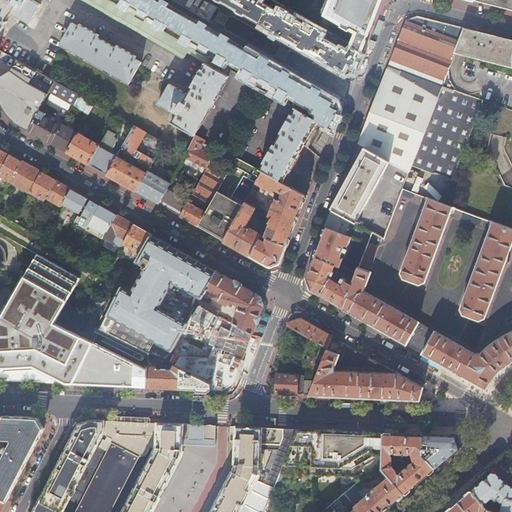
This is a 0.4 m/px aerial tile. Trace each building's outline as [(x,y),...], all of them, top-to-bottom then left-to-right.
[(0,0),(0,35),(13,13),(30,23),(41,4),(34,0),(0,0)] [(83,0),(184,58),(190,61),(196,51),(192,48),(190,47),(179,41),(163,32),(153,26),(150,24),(131,13),(129,12),(119,6),(108,0),(83,0)] [(338,103),(159,0),(122,0),(119,6),(129,12),(131,7),(134,8),(131,13),(150,24),(153,19),(156,21),(153,26),(163,32),(167,25),(183,34),(179,41),(190,47),(192,42),(195,44),(192,48),(196,51),(211,59),(214,54),(217,56),(214,61),(224,67),(228,60),(244,69),(240,76),(250,82),(253,77),(256,79),(253,83),(272,94),(274,89),(277,91),(274,96),(285,102),(289,95),(313,109),(313,110),(314,111),(313,112),(319,115),(316,120),(318,121),(332,129),(339,109),(338,103)] [(220,0),(322,59),(349,74),(354,72),(361,52),(351,46),(348,52),(341,48),(340,50),(321,39),(325,32),(315,26),(312,31),(309,29),(312,24),(293,13),(290,18),(288,17),(291,12),(280,6),(276,13),(261,4),(262,0),(220,0)] [(326,14),(331,0),(327,0),(323,13),(326,14)] [(381,0),(331,0),(326,14),(326,15),(343,24),(341,26),(350,31),(351,29),(357,33),(351,46),(361,52),(381,0)] [(511,0),(476,0),(505,8),(511,9),(511,0)] [(224,24),(227,17),(220,13),(216,20),(224,24)] [(388,68),(438,97),(454,54),(459,41),(464,28),(417,16),(405,21),(397,42),(391,57),(388,68)] [(72,22),(60,44),(129,84),(142,62),(136,59),(137,57),(117,45),(116,47),(98,37),(99,35),(79,24),(78,26),(72,22)] [(511,40),(464,28),(459,41),(454,54),(438,97),(411,166),(453,181),(466,146),(484,100),(511,110),(511,40)] [(288,53),(281,49),(277,55),(284,59),(288,53)] [(50,91),(52,88),(39,81),(43,74),(17,59),(10,71),(0,76),(0,102),(8,116),(14,121),(16,123),(28,130),(38,113),(50,91)] [(171,122),(195,135),(212,105),(229,77),(205,63),(187,94),(169,84),(158,103),(171,110),(170,112),(175,115),(171,122)] [(390,162),(408,173),(411,166),(438,97),(388,68),(385,73),(369,115),(358,144),(367,149),(390,162)] [(74,105),(80,95),(56,81),(52,88),(50,91),(74,105)] [(89,114),(95,103),(80,95),(74,105),(89,114)] [(316,120),(295,107),(287,121),(258,169),(263,172),(283,183),(293,165),(304,145),(308,140),(311,134),(318,121),(316,120)] [(38,113),(28,130),(40,137),(52,144),(62,126),(38,113)] [(63,124),(62,126),(52,144),(54,145),(68,152),(78,133),(63,124)] [(137,149),(147,132),(134,125),(117,155),(107,174),(110,176),(137,192),(148,171),(155,159),(137,149)] [(80,129),(78,133),(68,152),(70,154),(89,165),(100,145),(84,136),(86,133),(80,129)] [(107,174),(117,155),(111,152),(116,143),(115,139),(114,138),(115,135),(108,131),(100,145),(89,165),(92,166),(107,174)] [(206,170),(211,162),(214,157),(200,150),(205,140),(195,135),(186,155),(186,156),(195,161),(194,163),(206,170)] [(0,171),(10,154),(6,152),(0,148),(0,171)] [(350,180),(333,210),(350,220),(351,220),(361,226),(363,223),(357,220),(390,162),(367,149),(350,180)] [(0,171),(0,175),(10,181),(22,161),(18,159),(10,154),(0,171)] [(222,237),(225,239),(241,210),(245,202),(247,199),(253,189),(256,183),(259,178),(252,174),(255,168),(236,157),(232,165),(251,176),(249,179),(243,176),(230,199),(217,191),(215,195),(198,226),(208,232),(209,232),(210,233),(211,233),(212,234),(213,234),(214,234),(215,235),(216,235),(217,236),(218,236),(219,236),(220,236),(222,237)] [(10,181),(30,192),(41,172),(31,166),(22,161),(10,181)] [(188,221),(198,226),(215,195),(217,191),(221,185),(229,171),(211,162),(206,170),(189,201),(180,216),(188,221)] [(148,171),(137,192),(155,202),(159,204),(167,189),(170,183),(148,171)] [(41,172),(30,192),(45,200),(46,197),(56,180),(52,178),(41,172)] [(306,196),(283,183),(263,172),(259,178),(256,183),(273,193),(276,198),(269,216),(272,217),(269,223),(271,224),(270,225),(269,225),(268,226),(268,227),(268,228),(267,229),(268,229),(268,230),(268,231),(265,239),(274,243),(275,239),(287,246),(295,226),(297,221),(299,216),(298,216),(306,196)] [(440,180),(415,178),(414,193),(438,196),(440,180)] [(46,197),(62,206),(62,204),(71,189),(59,182),(56,180),(46,197)] [(75,191),(71,189),(62,204),(79,214),(87,200),(88,199),(84,196),(75,191)] [(167,189),(159,204),(162,206),(180,216),(189,201),(167,189)] [(247,199),(245,202),(254,207),(257,201),(253,199),(256,194),(256,191),(253,189),(247,199)] [(422,201),(424,202),(426,198),(402,189),(401,194),(422,202),(422,201)] [(405,199),(400,197),(384,238),(389,241),(405,199)] [(426,198),(424,202),(426,206),(401,273),(404,278),(419,284),(425,282),(450,214),(453,213),(455,208),(452,207),(444,204),(426,198)] [(89,202),(87,200),(79,214),(82,215),(81,218),(90,223),(91,222),(100,205),(90,200),(89,202)] [(261,236),(262,235),(248,227),(247,229),(242,227),(244,223),(245,224),(246,224),(255,208),(254,207),(245,202),(241,210),(225,239),(224,241),(229,244),(250,256),(261,236)] [(100,205),(91,222),(107,231),(117,215),(104,207),(100,205)] [(455,208),(453,213),(463,216),(480,223),(489,227),(491,222),(455,208)] [(350,220),(333,210),(329,219),(326,228),(345,235),(351,220),(350,220)] [(258,218),(268,224),(269,223),(272,217),(269,216),(260,211),(257,215),(258,218)] [(107,231),(104,237),(121,247),(124,242),(120,240),(122,238),(125,240),(134,224),(120,217),(117,215),(107,231)] [(489,227),(490,230),(461,309),(463,314),(479,320),(484,318),(511,243),(511,229),(493,223),(491,222),(489,227)] [(124,242),(121,247),(124,249),(125,246),(140,254),(151,234),(138,227),(134,224),(125,240),(124,242)] [(345,235),(326,228),(320,242),(315,257),(340,266),(345,253),(342,252),(343,250),(346,251),(351,238),(345,235)] [(407,344),(419,323),(364,292),(371,272),(364,270),(377,235),(372,232),(367,244),(356,273),(355,276),(352,284),(343,308),(407,344)] [(131,293),(121,287),(101,329),(148,353),(156,342),(172,351),(179,339),(184,329),(187,324),(171,315),(158,308),(164,297),(166,293),(173,282),(191,292),(201,298),(204,293),(217,271),(208,267),(160,239),(151,234),(140,254),(136,261),(144,265),(142,268),(145,269),(131,293)] [(265,239),(261,236),(250,256),(264,264),(269,266),(280,263),(287,246),(275,239),(274,243),(265,239)] [(129,387),(147,387),(148,369),(55,323),(81,278),(38,254),(0,320),(0,319),(0,369),(33,367),(67,384),(78,384),(88,385),(129,387)] [(346,269),(340,266),(315,257),(310,268),(306,278),(311,290),(321,295),(330,278),(328,277),(328,276),(330,271),(333,272),(334,268),(345,272),(346,269)] [(237,283),(217,271),(204,293),(231,308),(233,303),(239,306),(233,324),(252,335),(263,307),(259,295),(237,283)] [(337,305),(343,308),(352,284),(347,281),(343,279),(340,283),(334,280),(335,277),(330,278),(321,295),(337,305)] [(189,296),(191,292),(173,282),(166,293),(170,295),(174,288),(189,296)] [(158,308),(171,315),(173,312),(163,307),(165,303),(168,299),(164,297),(158,308)] [(218,310),(200,300),(198,304),(215,314),(218,310)] [(308,338),(314,327),(306,322),(301,319),(289,323),(288,326),(308,338)] [(436,332),(419,323),(407,344),(419,351),(423,354),(436,332)] [(252,335),(233,324),(230,331),(221,326),(213,346),(209,356),(208,358),(179,357),(174,366),(180,369),(211,384),(210,390),(223,391),(233,384),(246,351),(252,335)] [(201,341),(210,345),(216,330),(207,326),(201,341)] [(213,346),(221,326),(217,328),(216,330),(210,345),(213,346)] [(332,337),(314,327),(308,338),(327,349),(332,337)] [(436,332),(423,354),(486,389),(487,388),(488,386),(489,384),(490,382),(491,380),(493,378),(494,377),(495,375),(497,373),(498,371),(500,370),(502,368),(503,367),(505,365),(507,364),(508,362),(510,361),(511,359),(511,332),(509,334),(506,335),(503,336),(501,338),(498,340),(496,341),(493,343),(491,345),(488,347),(486,349),(484,351),(482,353),(481,354),(474,354),(436,332)] [(343,343),(332,337),(327,349),(315,381),(310,395),(322,395),(419,400),(421,394),(423,388),(399,374),(383,374),(335,371),(334,367),(343,343)] [(148,369),(147,387),(163,388),(180,389),(180,369),(174,366),(172,371),(167,370),(167,369),(162,369),(161,370),(157,369),(157,367),(148,366),(148,369)] [(0,369),(0,380),(67,384),(33,367),(0,369)] [(180,369),(180,389),(185,389),(210,390),(211,384),(180,369)] [(276,387),(276,393),(306,395),(310,395),(315,381),(304,381),(304,375),(277,374),(276,387)] [(9,416),(3,416),(0,425),(0,439),(8,439),(9,439),(10,440),(11,441),(11,442),(0,462),(0,497),(6,501),(11,492),(28,460),(44,428),(41,423),(38,418),(9,416)] [(264,511),(268,503),(272,492),(277,481),(279,474),(283,465),(296,430),(282,429),(260,428),(231,426),(230,441),(236,441),(236,464),(234,469),(233,471),(212,511),(151,511),(181,456),(182,450),(183,444),(189,445),(215,446),(216,426),(113,421),(93,420),(80,424),(65,453),(41,498),(34,511),(264,511)] [(296,430),(283,465),(279,474),(355,478),(358,483),(370,475),(382,468),(382,463),(384,434),(325,431),(296,430)] [(405,435),(384,434),(382,463),(382,468),(392,465),(392,457),(396,453),(408,454),(410,453),(412,453),(413,457),(423,454),(423,447),(423,436),(405,435)] [(434,436),(423,436),(423,447),(431,447),(431,455),(423,455),(435,469),(438,467),(459,449),(457,442),(455,437),(434,436)] [(392,465),(382,468),(405,495),(412,489),(435,469),(423,455),(423,454),(413,457),(415,462),(413,463),(411,463),(402,471),(396,470),(392,465)] [(405,495),(382,468),(370,475),(358,483),(356,484),(345,493),(351,500),(356,496),(355,496),(353,493),(359,488),(375,478),(378,476),(383,481),(375,488),(373,486),(370,488),(362,490),(359,493),(363,498),(355,505),(360,511),(384,511),(394,504),(405,495)] [(496,473),(495,471),(474,489),(472,490),(488,509),(498,511),(511,511),(511,487),(510,486),(508,485),(507,483),(505,482),(504,481),(502,480),(501,478),(500,477),(498,476),(497,474),(496,473)] [(477,511),(480,511),(481,511),(485,511),(488,509),(472,490),(459,501),(446,511),(477,511)] [(336,511),(331,505),(324,511),(360,511),(355,505),(351,500),(345,493),(338,499),(349,511),(336,511)] [(356,496),(351,500),(355,505),(363,498),(359,493),(355,496),(356,496)]
